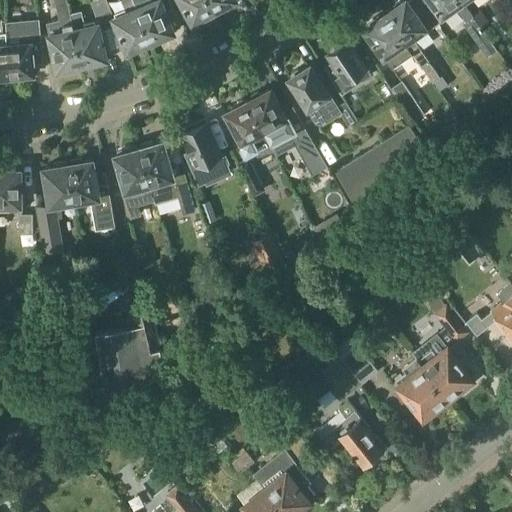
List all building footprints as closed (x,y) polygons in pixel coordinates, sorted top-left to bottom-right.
[(53,0),(58,20),(46,23),(57,70),(81,65),(73,30),(70,13),(67,2),(66,2),(65,0),(53,0)] [(96,19),(103,16),(97,0),(96,0),(90,2),(96,19)] [(97,0),(103,16),(112,13),(106,0),(97,0)] [(132,0),(136,8),(135,9),(149,42),(173,32),(159,0),(144,0),(145,0),(144,0),(132,0)] [(179,0),(192,23),(213,11),(207,0),(179,0)] [(207,0),(213,11),(233,0),(207,0)] [(440,77),(420,49),(414,41),(428,32),(406,0),(385,15),(407,46),(406,47),(412,55),(422,69),(423,68),(432,82),(440,77)] [(466,4),(462,0),(430,0),(444,20),(458,10),(466,21),(465,22),(489,56),(498,50),(482,26),(474,16),(466,4)] [(127,51),(149,42),(135,9),(113,18),(127,51)] [(85,27),(82,11),(70,13),(73,30),(81,65),(106,59),(98,24),(85,27)] [(474,16),(482,26),(488,21),(481,11),(474,16)] [(392,69),(412,55),(406,47),(407,46),(385,15),(365,29),(392,69)] [(10,77),(35,74),(30,34),(30,31),(6,33),(7,44),(10,77)] [(0,77),(10,77),(7,44),(6,33),(0,33),(0,77)] [(324,68),(333,81),(341,75),(346,83),(359,75),(363,81),(371,75),(348,41),(327,54),(333,62),(324,68)] [(337,107),(333,102),(310,65),(289,79),(316,122),(323,123),(340,112),(348,125),(357,119),(346,102),(337,107)] [(511,89),(511,75),(500,83),(507,93),(511,89)] [(398,95),(396,96),(414,121),(424,114),(402,81),(392,87),(398,95)] [(300,155),(316,146),(294,105),(282,111),(271,90),(260,95),(257,93),(250,97),(250,100),(248,101),(268,139),(277,157),(295,147),(300,155)] [(257,146),(268,139),(248,101),(226,113),(241,143),(247,154),(258,148),(257,146)] [(181,130),(190,150),(183,153),(198,186),(205,183),(206,185),(232,174),(228,164),(230,163),(224,150),(220,151),(205,119),(181,130)] [(409,124),(335,171),(358,211),(428,154),(409,124)] [(173,176),(162,141),(137,148),(149,184),(154,201),(155,204),(178,197),(183,214),(196,210),(185,173),(173,176)] [(316,146),(300,155),(311,177),(328,168),(316,146)] [(141,215),(138,206),(154,201),(149,184),(137,148),(114,155),(125,191),(122,192),(130,219),(141,215)] [(265,190),(248,158),(237,163),(253,196),(265,190)] [(93,160),(68,164),(74,202),(90,199),(95,230),(115,227),(107,183),(97,185),(93,160)] [(43,253),(63,249),(58,218),(62,218),(59,204),(74,202),(68,164),(43,168),(49,204),(35,206),(43,253)] [(0,170),(0,210),(21,210),(20,170),(0,170)] [(32,234),(32,214),(18,214),(18,234),(32,234)] [(323,239),(344,226),(337,214),(315,226),(323,239)] [(166,243),(162,230),(153,233),(157,246),(166,243)] [(271,232),(251,241),(268,279),(290,268),(289,267),(288,267),(277,245),(271,232)] [(352,261),(358,255),(349,244),(342,249),(352,261)] [(153,265),(149,251),(138,254),(142,268),(153,265)] [(511,284),(511,283),(498,293),(504,301),(492,310),(511,334),(511,284)] [(478,340),(489,331),(460,295),(449,304),(478,340)] [(434,313),(456,342),(469,331),(447,303),(434,313)] [(108,411),(164,368),(150,306),(132,310),(132,311),(130,311),(123,327),(123,329),(95,333),(108,411)] [(340,359),(361,384),(378,371),(357,345),(340,359)] [(417,357),(448,397),(450,395),(454,396),(459,391),(459,388),(472,378),(448,347),(437,355),(430,347),(417,357)] [(447,398),(448,397),(417,357),(404,368),(410,376),(400,385),(424,416),(437,405),(440,406),(447,401),(447,398)] [(361,384),(340,359),(339,358),(323,371),(344,398),(361,384)] [(384,446),(356,411),(348,400),(338,408),(346,418),(335,427),(321,437),(329,448),(342,439),(362,464),(364,462),(368,462),(374,459),(374,454),(384,446)] [(275,426),(301,461),(312,452),(286,418),(275,426)] [(164,454),(182,477),(193,468),(175,446),(164,454)] [(301,511),(307,507),(307,503),(309,501),(307,499),(315,493),(307,484),(310,482),(285,448),(252,473),(265,489),(264,489),(282,511),(295,511),(297,511),(301,511)] [(239,457),(247,467),(254,462),(246,451),(239,457)] [(240,472),(247,467),(239,457),(232,462),(240,472)] [(164,494),(178,511),(199,511),(177,484),(164,494)] [(282,511),(264,489),(243,506),(248,511),(282,511)]
